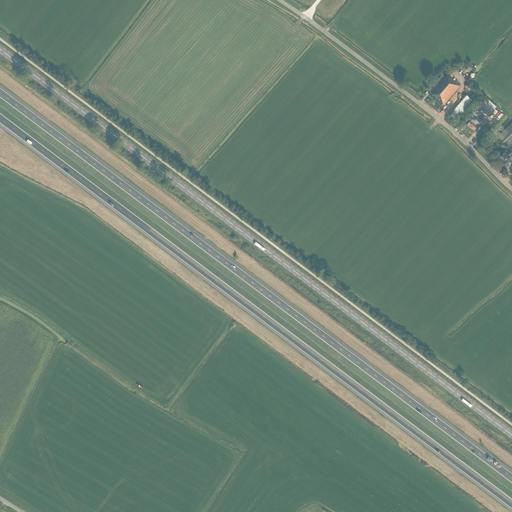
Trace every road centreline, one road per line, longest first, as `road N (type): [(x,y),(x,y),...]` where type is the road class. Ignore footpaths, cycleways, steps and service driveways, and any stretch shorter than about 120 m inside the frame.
road 1 (motorway): [(511,480),(0,93)]
road 2 (tertiary): [(511,436),(0,50)]
road 3 (motorway): [(0,119),(511,505)]
road 4 (unclassified): [(511,191),(430,113),(279,0)]
